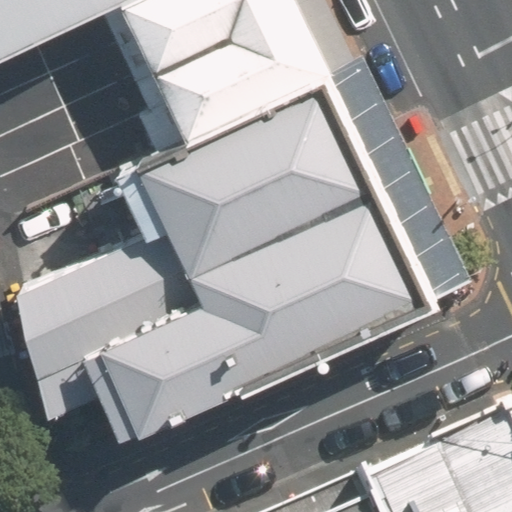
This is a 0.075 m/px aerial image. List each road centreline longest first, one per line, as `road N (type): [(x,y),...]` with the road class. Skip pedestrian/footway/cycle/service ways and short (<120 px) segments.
road 1 (residential): [(511,327),(110,511)]
road 2 (secondary): [(441,9),(511,155)]
